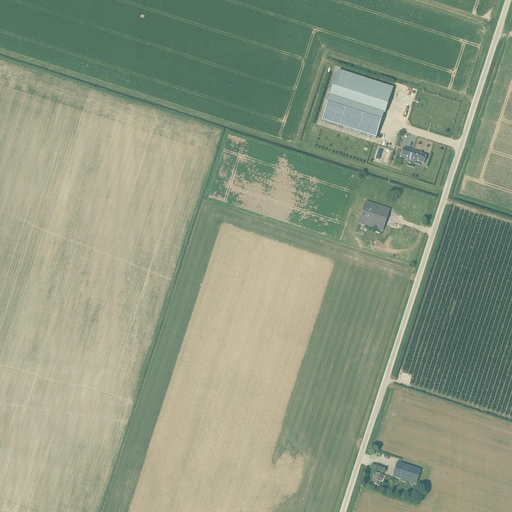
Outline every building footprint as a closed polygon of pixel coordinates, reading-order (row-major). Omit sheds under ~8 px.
[(393,89),(338,71),(322,121),(376,139),(393,89)] [(405,148),(402,155),(403,155),(409,157),(408,160),(409,160),(411,160),(411,161),(416,162),(415,164),(420,165),(421,163),(424,164),(427,156),(419,153),(414,151),(412,150),(405,148)] [(390,209),(385,208),(366,202),(359,224),(383,232),(390,209)] [(393,477),(397,478),(417,485),(422,470),(402,464),(397,463),(393,477)] [(372,484),(377,486),(380,487),(384,476),(381,475),(376,474),(372,484)]
